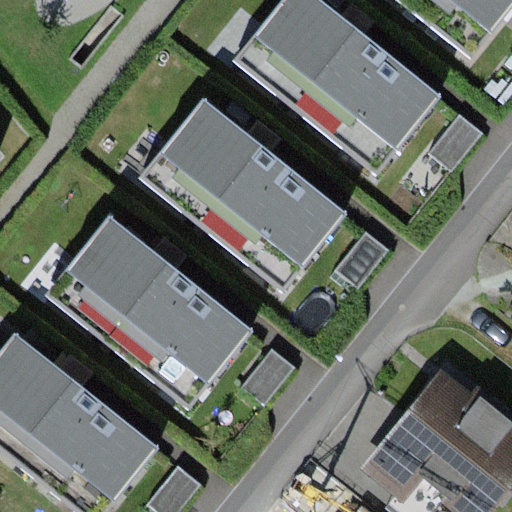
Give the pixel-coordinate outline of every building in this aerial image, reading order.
[(315,0),(281,0),(232,59),(377,176),(438,99),(350,28),(315,0)] [(511,0),(395,0),(470,58),(511,3),(511,0)] [(200,102),(139,180),(283,294),(344,216),(254,145),(200,102)] [(457,116),(426,155),(450,174),(481,135),(457,116)] [(106,218),(44,296),(187,411),(249,331),(163,263),(106,218)] [(366,232),(335,270),(359,289),(390,251),(366,232)] [(14,336),(0,353),(0,451),(74,511),(105,511),(156,449),(69,379),(14,336)] [(271,351),(240,389),(264,408),(295,370),(271,351)] [(440,386),(370,472),(397,494),(385,509),(387,511),(433,511),(446,496),(465,511),(479,511),(511,471),(511,445),(500,435),(508,425),(480,402),(477,406),(472,412),(440,386)] [(176,467),(146,505),(153,511),(179,511),(200,486),(176,467)]
